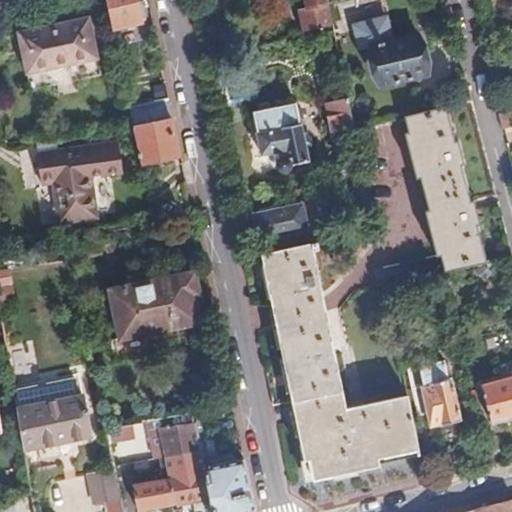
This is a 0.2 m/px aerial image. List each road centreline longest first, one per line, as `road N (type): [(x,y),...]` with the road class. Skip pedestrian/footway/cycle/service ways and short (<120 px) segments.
road 1 (residential): [(277,511),(173,0)]
road 2 (residential): [(454,0),(511,224)]
road 3 (residential): [(511,483),(394,511)]
